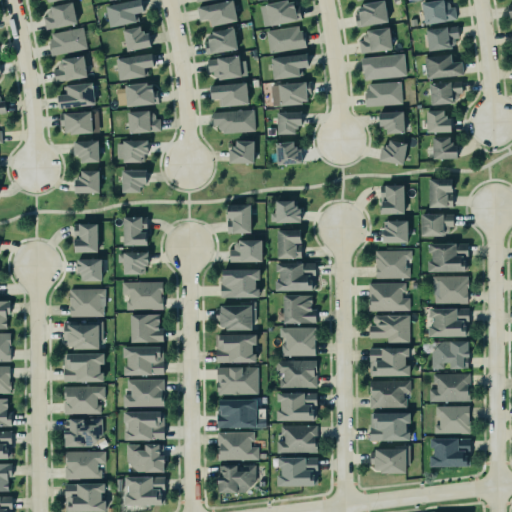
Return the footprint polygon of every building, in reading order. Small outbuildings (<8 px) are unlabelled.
[(137,13),(144,11),(141,0),(130,0),(105,6),(110,27),(139,20),(137,13)] [(200,20),(210,18),(211,26),(237,20),(233,0),(230,0),(197,7),(200,20)] [(289,0),(260,5),(263,26),(300,20),(296,0),(289,0)] [(352,13),(356,12),(355,7),(360,6),(360,4),(383,0),(387,23),(359,28),(358,26),(354,27),(352,13)] [(437,0),(422,1),(424,23),(456,20),(455,6),(448,7),(447,0),(437,0)] [(75,23),(70,2),(48,6),(48,9),(46,9),(45,11),(46,16),(41,17),(44,29),(53,27),(54,28),(75,23)] [(459,45),(456,25),(425,30),(429,50),(459,45)] [(49,33),(80,26),(85,47),(49,56),(47,42),(48,42),(48,38),(50,38),(49,33)] [(151,46),(148,31),(142,33),(140,26),(123,29),(127,51),(151,46)] [(264,30),(296,26),(297,31),(300,30),(300,31),(303,31),(305,47),(267,53),(264,30)] [(207,53),(237,50),(235,28),(204,31),(207,53)] [(361,40),(361,36),(363,33),(364,33),(364,31),(388,28),(391,50),(369,53),(369,52),(359,53),(358,41),(361,40)] [(273,79),(302,76),(302,68),(308,67),(307,53),(271,57),(273,79)] [(359,58),(402,53),(404,75),(363,80),(362,71),(360,71),(359,58)] [(147,67),(154,66),(153,54),(117,57),(119,79),(148,76),(147,67)] [(423,57),(450,55),(451,63),(461,62),(462,76),(425,79),(423,57)] [(52,69),(56,69),(55,64),(57,62),(59,61),(59,59),(62,58),(62,59),(82,56),(85,77),(64,81),(63,80),(54,82),(52,69)] [(207,59),(208,72),(215,71),(216,79),(247,76),(245,56),(207,59)] [(210,86),(212,98),(221,97),(222,107),(249,103),(246,81),(210,86)] [(269,85),(277,84),(277,83),(308,81),(309,93),(305,94),(305,101),(301,101),(301,104),(279,106),(278,105),(271,105),(269,85)] [(399,81),(400,103),(364,105),(363,92),(364,92),(364,89),(367,89),(366,83),(399,81)] [(431,104),(457,103),(456,93),(462,93),(461,81),(430,82),(431,104)] [(123,85),(125,107),(153,104),(152,102),(156,102),(156,97),(152,97),(151,84),(145,85),(145,82),(123,85)] [(61,86),(62,95),(55,95),(57,109),(93,105),(90,83),(61,86)] [(118,105),(126,104),(124,88),(116,88),(118,105)] [(211,111),(252,109),(253,130),(221,133),(221,130),(219,130),(216,128),(216,124),(211,125),(211,111)] [(129,133),(160,131),(159,118),(153,118),(152,110),(127,111),(129,133)] [(426,110),(427,132),(451,131),(450,117),(444,117),(444,110),(426,110)] [(89,111),(91,133),(69,135),(69,132),(64,133),(62,113),(89,111)] [(276,112),(276,135),(294,134),(294,129),(296,129),(296,126),(300,126),(299,120),(300,112),(276,112)] [(402,112),(378,113),(378,127),(382,127),(382,129),(385,129),(385,134),(403,133),(402,112)] [(431,137),(448,137),(449,143),(452,142),(452,146),(456,145),(457,160),(431,160),(431,137)] [(146,139),(146,153),(142,153),(142,161),(139,161),(139,162),(122,163),(121,158),(115,159),(115,143),(121,143),(121,140),(146,139)] [(254,163),(254,140),(236,141),(236,147),(229,147),(229,163),(254,163)] [(72,142),(96,141),(97,163),(79,164),(79,158),(76,158),(76,156),(72,156),(72,142)] [(273,142),(292,141),(293,146),(296,146),(296,149),(300,148),(301,164),(275,166),(273,142)] [(405,144),(388,141),(387,146),(384,145),(384,148),(380,148),(377,161),(401,165),(405,144)] [(120,171),(145,170),(145,185),(141,185),(141,188),(138,188),(138,193),(120,193),(120,171)] [(73,180),(73,193),(97,193),(97,171),(79,171),(79,177),(76,177),(76,180),(73,180)] [(428,179),(429,207),(453,206),(452,178),(428,179)] [(401,182),(382,182),(382,183),(377,184),(377,211),(402,211),(401,182)] [(273,198),(291,198),(292,203),(295,204),(295,206),(298,206),(299,220),(268,220),(268,212),(272,212),(272,209),(273,207),(273,198)] [(225,202),(248,202),(249,230),(230,230),(230,231),(225,231),(225,218),(227,218),(227,215),(225,215),(225,212),(226,212),(225,202)] [(417,211),(452,210),(452,226),(448,226),(448,229),(445,232),(443,232),(443,234),(418,235),(417,211)] [(122,243),(145,242),(145,229),(140,229),(140,226),(145,226),(145,214),(121,215),(122,243)] [(405,218),(405,240),(379,241),(379,226),(381,226),(381,219),(384,219),(384,218),(405,218)] [(95,221),(95,250),(72,250),(71,221),(95,221)] [(275,228),(275,257),(299,256),(299,227),(275,228)] [(231,261),(262,261),(262,240),(231,240),(231,261)] [(425,241),(453,241),(453,242),(465,242),(466,269),(425,269),(425,258),(429,258),(429,250),(425,250),(425,241)] [(121,250),(146,249),(146,264),(143,264),(143,272),(121,272),(121,260),(116,261),(116,252),(121,252),(121,250)] [(373,249),(373,253),(372,253),(372,261),(373,261),(373,276),(407,276),(406,266),(403,266),(403,257),(408,257),(408,249),(373,249)] [(74,256),(100,255),(100,278),(78,278),(78,271),(74,271),(74,256)] [(274,261),(301,260),(301,261),(313,261),(313,274),(313,288),(273,289),(273,278),(277,278),(277,269),(274,269),(274,261)] [(219,267),(219,276),(218,276),(218,294),(219,295),(257,296),(257,286),(253,286),(253,277),(257,277),(257,267),(219,267)] [(430,275),(465,274),(466,286),(464,286),(464,302),(432,302),(432,294),(430,294),(430,275)] [(120,280),(160,280),(160,306),(124,306),(124,298),(127,298),(127,293),(120,293),(120,280)] [(366,280),(366,311),(409,311),(409,291),(401,291),(401,280),(366,280)] [(67,287),(102,287),(102,295),(97,295),(97,305),(101,305),(101,315),(68,315),(68,299),(67,299),(67,287)] [(310,293),(310,307),(314,307),(314,321),(281,321),(281,318),(275,318),(275,312),(281,312),(281,293),(310,293)] [(0,298),(8,298),(8,313),(4,313),(4,326),(0,326),(0,298)] [(253,300),(254,320),(249,320),(249,327),(224,327),(224,325),(219,325),(217,322),(217,320),(214,320),(213,307),(218,307),(218,303),(237,303),(237,301),(253,300)] [(468,307),(429,308),(429,317),(430,317),(430,336),(469,336),(468,307)] [(372,313),(407,313),(407,341),(385,341),(385,335),(366,335),(366,323),(373,323),(373,322),(370,319),(369,316),(372,313)] [(130,314),(131,342),(163,342),(163,328),(159,328),(159,314),(130,314)] [(101,348),(102,323),(65,322),(64,348),(101,348)] [(277,326),(314,325),(314,338),(312,338),(313,353),(280,354),(280,345),(278,345),(278,336),(277,336),(277,326)] [(0,331),(8,331),(8,343),(6,343),(6,346),(8,346),(9,360),(0,360),(0,331)] [(256,334),(216,334),(217,362),(254,362),(254,343),(256,343),(256,334)] [(429,351),(440,340),(465,340),(465,367),(447,367),(447,361),(442,361),(442,367),(429,367),(429,351)] [(366,347),(366,360),(367,360),(367,373),(407,373),(407,363),(402,363),(402,354),(406,353),(406,345),(379,346),(366,347)] [(163,374),(163,346),(123,346),(123,357),(125,357),(125,375),(163,374)] [(62,380),(101,379),(101,370),(98,371),(97,362),(102,362),(102,351),(62,351),(62,380)] [(273,359),(314,358),(314,370),(312,370),(312,373),(314,373),(314,386),(277,387),(277,378),(281,377),(281,371),(274,372),(273,359)] [(10,366),(0,365),(0,393),(10,393),(10,366)] [(258,394),(258,366),(217,367),(217,394),(258,394)] [(429,401),(469,401),(469,373),(432,373),(432,386),(429,386),(429,401)] [(125,375),(162,375),(163,405),(120,405),(120,393),(130,393),(130,386),(125,386),(125,375)] [(366,378),(409,377),(410,391),(408,394),(408,406),(367,407),(366,378)] [(64,385),(101,384),(102,396),(92,396),(93,406),(97,406),(97,413),(60,414),(60,400),(64,400),(64,385)] [(278,420),(316,421),(317,392),(277,392),(277,401),(279,401),(278,420)] [(0,396),(4,396),(4,410),(9,410),(9,423),(0,423),(0,396)] [(218,399),(217,427),(256,428),(256,399),(218,399)] [(433,403),(468,403),(468,431),(432,431),(432,423),(438,423),(438,412),(433,412),(433,403)] [(121,410),(158,410),(158,411),(161,411),(162,438),(122,438),(121,410)] [(370,440),(408,440),(408,422),(410,422),(410,412),(370,412),(370,440)] [(62,445),(89,445),(100,433),(100,417),(88,417),(88,423),(81,423),(81,416),(63,416),(63,426),(61,427),(62,445)] [(317,453),(317,425),(282,425),(282,440),(277,440),(277,452),(317,453)] [(0,431),(9,431),(9,453),(0,452),(0,431)] [(253,431),(217,432),(217,460),(258,459),(258,446),(253,446),(253,431)] [(470,438),(432,438),(432,456),(430,456),(430,466),(470,466),(470,438)] [(126,444),(126,470),(163,471),(164,444),(142,443),(142,444),(126,444)] [(371,451),(371,443),(409,443),(410,465),(405,465),(405,471),(374,471),(368,464),(367,451),(371,451)] [(62,449),(103,449),(103,462),(95,461),(96,468),(99,467),(99,476),(63,477),(62,464),(65,464),(65,462),(62,462),(62,449)] [(317,457),(277,457),(277,466),(278,466),(279,486),(317,485),(317,457)] [(0,461),(9,461),(9,475),(5,475),(6,489),(0,489),(0,461)] [(218,490),(255,491),(256,465),(220,464),(219,476),(218,476),(218,490)] [(126,505),(165,504),(164,476),(125,477),(125,485),(126,485),(126,505)] [(63,482),(74,482),(74,481),(102,480),(102,490),(98,490),(98,499),(103,499),(103,508),(63,509),(63,482)] [(0,511),(0,494),(9,494),(9,507),(5,507),(5,511),(6,511),(0,511)]
